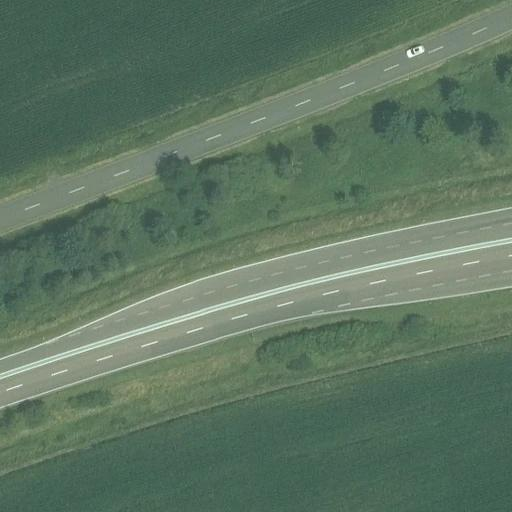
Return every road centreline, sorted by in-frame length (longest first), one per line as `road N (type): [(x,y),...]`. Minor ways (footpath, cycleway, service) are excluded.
road 1 (secondary): [(0,217),(511,20)]
road 2 (trunk): [(0,388),(278,300),(511,251)]
